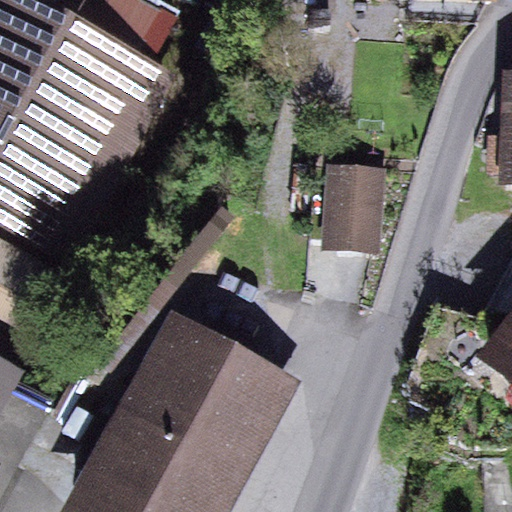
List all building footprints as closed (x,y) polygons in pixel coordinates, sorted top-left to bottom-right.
[(0,0),(0,223),(66,260),(163,84),(133,67),(161,16),(132,0),(112,0),(89,43),(9,0),(0,0)] [(492,142),(490,178),(511,178),(511,87),(508,143),(492,142)] [(333,176),(328,245),(373,248),(378,179),(333,176)] [(0,247),(0,338),(41,360),(79,289),(0,247)] [(511,375),(511,329),(490,358),(511,375)] [(84,511),(215,511),(280,392),(179,338),(84,511)] [(0,373),(0,502),(54,403),(0,373)]
